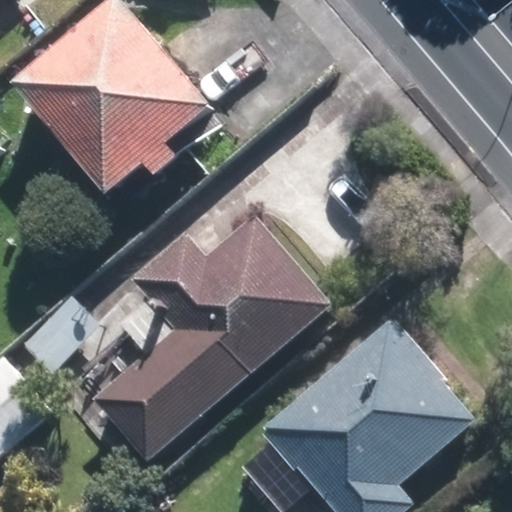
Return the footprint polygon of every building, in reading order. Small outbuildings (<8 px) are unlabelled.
[(136,0),(33,87),(127,198),(164,167),(172,177),(195,158),(186,148),(231,110),(138,0),(136,0)] [(345,303),(268,214),(220,256),(199,232),(144,279),(188,328),(106,399),(160,462),(345,303)] [(119,324),(88,293),(34,346),(64,377),(119,324)] [(277,429),(349,511),(416,511),(426,504),(409,486),(492,415),(405,317),(277,429)] [(0,461),(61,409),(12,352),(0,362),(0,461)]
